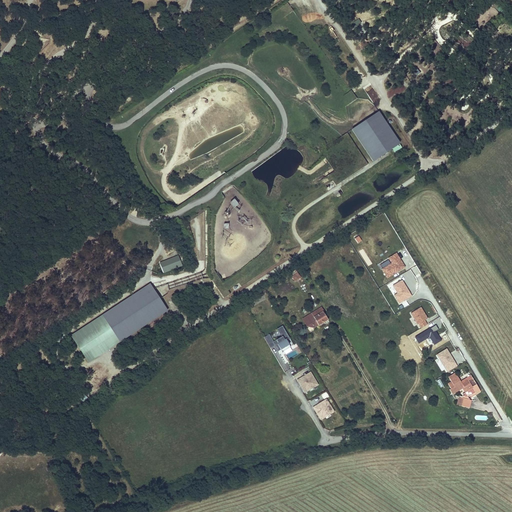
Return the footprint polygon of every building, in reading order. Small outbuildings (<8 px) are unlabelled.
[(273,25),(293,11),(287,3),(268,17),(273,25)] [(474,23),(468,27),(473,34),(478,30),(474,23)] [(340,110),(356,99),(351,90),(335,102),(340,110)] [(421,90),(416,93),(419,98),(424,96),(421,90)] [(509,91),(501,99),(504,102),(511,93),(509,91)] [(4,108),(0,111),(0,123),(10,116),(4,108)] [(341,182),(399,144),(378,112),(326,147),(330,153),(324,157),(341,182)] [(437,118),(434,120),(441,129),(445,126),(440,120),(439,121),(437,118)] [(391,264),(382,269),(388,278),(405,268),(400,259),(397,253),(388,258),(391,264)] [(178,257),(160,264),(164,274),(182,267),(178,257)] [(222,282),(213,270),(207,274),(223,298),(230,294),(222,282)] [(295,270),(290,273),(295,281),(300,278),(295,270)] [(411,297),(402,280),(392,286),(397,294),(394,296),(399,304),(402,302),(411,297)] [(120,341),(167,310),(149,284),(102,315),(120,341)] [(426,325),(424,321),(427,318),(421,307),(410,314),(417,325),(420,329),(426,325)] [(318,315),(314,317),(318,325),(319,326),(323,323),(322,322),(327,319),(321,309),(316,313),(318,315)] [(318,315),(316,313),(303,321),(309,331),(310,330),(314,328),(309,319),(313,316),(314,317),(318,315)] [(120,341),(102,315),(71,336),(88,362),(120,341)] [(314,317),(313,316),(309,319),(314,328),(318,325),(314,317)] [(419,345),(430,338),(434,346),(441,341),(436,334),(435,332),(438,330),(435,325),(415,338),(418,343),(419,345)] [(290,339),(283,326),(277,329),(281,337),(274,342),(269,335),(264,338),(270,348),(275,346),(278,352),(281,350),(282,352),(291,347),(287,341),(290,339)] [(457,366),(447,349),(437,355),(447,372),(457,366)] [(449,390),(452,393),(457,390),(457,391),(462,388),(465,393),(463,394),(462,398),(459,397),(457,402),(462,404),(461,406),(469,408),(471,400),(469,400),(468,397),(470,396),(475,393),(476,394),(481,391),(480,390),(484,387),(481,381),(476,384),(473,379),(478,376),(473,367),(468,371),(470,375),(472,377),(468,380),(467,379),(461,382),(460,381),(456,373),(449,377),(451,382),(448,384),(451,389),(449,390)] [(311,372),(297,380),(305,393),(309,390),(308,389),(313,386),(314,387),(318,385),(311,372)] [(334,412),(326,400),(313,408),(320,420),(325,417),(324,416),(329,413),(330,414),(334,412)]
